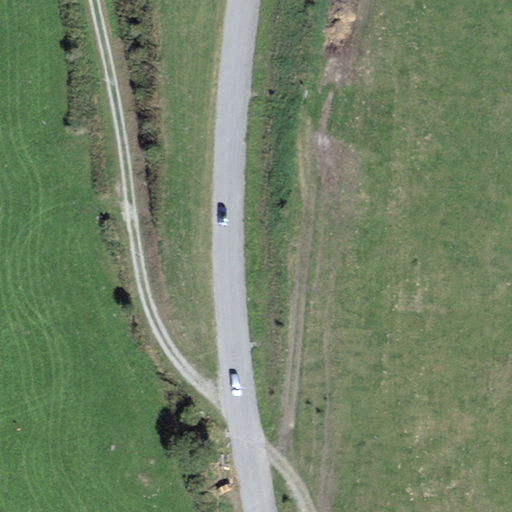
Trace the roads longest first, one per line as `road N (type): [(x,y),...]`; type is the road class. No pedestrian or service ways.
road 1 (primary): [(475,511),(463,465),(429,0)]
road 2 (track): [(108,0),(153,333),(241,433)]
